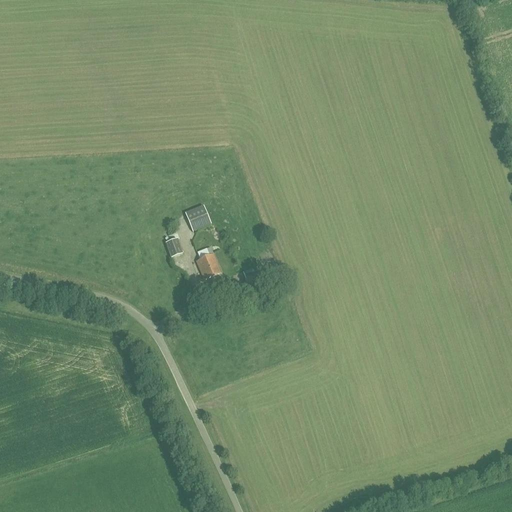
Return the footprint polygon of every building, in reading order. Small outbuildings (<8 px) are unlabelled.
[(210,226),(203,208),(184,215),(192,234),(210,226)] [(182,256),(176,241),(165,245),(171,260),(182,256)] [(210,249),(201,252),(203,258),(212,255),(210,249)] [(204,281),(221,274),(213,256),(196,263),(204,281)] [(259,284),(256,279),(260,277),(256,268),(244,273),(247,281),(246,281),(249,288),(259,284)] [(266,270),(260,273),(264,281),(270,278),(266,270)]
